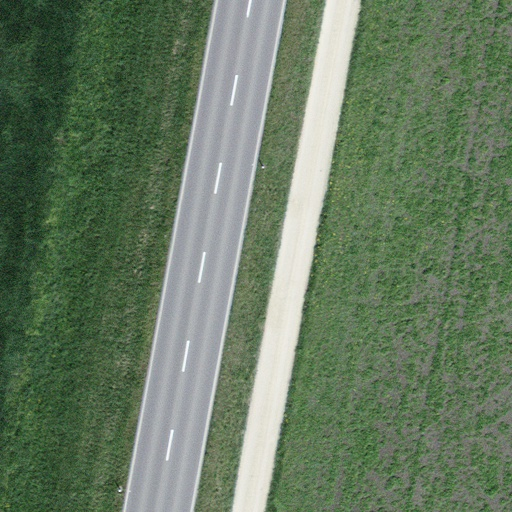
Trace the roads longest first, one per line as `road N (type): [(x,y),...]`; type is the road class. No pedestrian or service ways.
road 1 (track): [(347,0),(252,511)]
road 2 (secondary): [(249,0),(155,511)]
road 3 (track): [(56,511),(147,0)]
